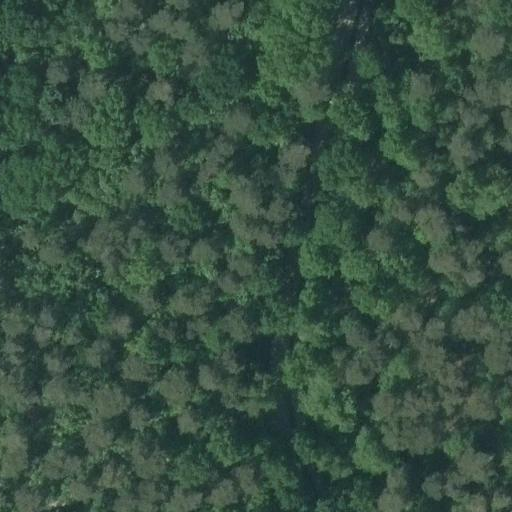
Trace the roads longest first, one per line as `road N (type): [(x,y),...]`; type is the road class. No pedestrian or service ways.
road 1 (track): [(351,0),(283,333),(284,436),(311,511)]
road 2 (track): [(511,307),(295,392),(109,484),(31,511)]
